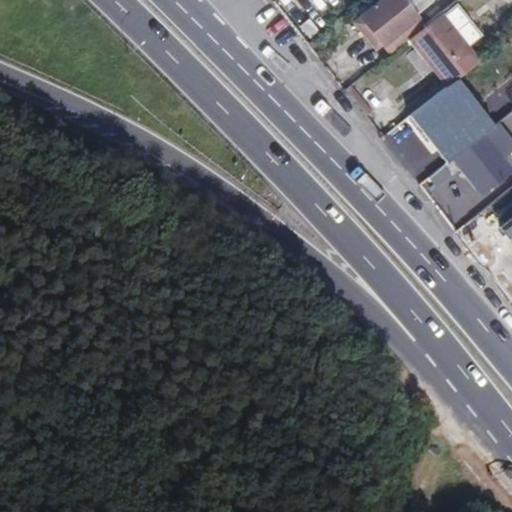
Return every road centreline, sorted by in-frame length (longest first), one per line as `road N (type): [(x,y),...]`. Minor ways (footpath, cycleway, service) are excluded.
road 1 (secondary): [(0,78),(95,117),(191,171),(325,272),(507,443)]
road 2 (primary): [(112,0),(220,102),(507,443)]
road 3 (primary): [(511,370),(173,0)]
